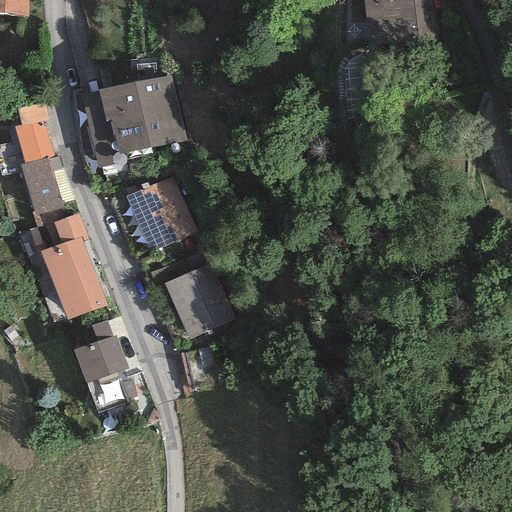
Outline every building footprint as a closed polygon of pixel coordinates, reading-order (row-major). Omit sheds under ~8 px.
[(30,0),(0,0),(0,15),(29,17),(30,0)] [(422,0),(363,0),(368,51),(439,44),(435,12),(424,13),(422,0)] [(171,74),(98,90),(101,104),(84,107),(97,168),(120,163),(119,155),(186,141),(171,74)] [(44,102),(17,109),(21,124),(21,127),(43,121),(48,120),(44,102)] [(21,124),(14,126),(25,164),(48,157),(49,159),(54,157),(43,121),(21,127),(21,124)] [(25,164),(19,165),(35,217),(63,208),(49,159),(48,157),(25,164)] [(171,177),(126,197),(151,254),(196,234),(171,177)] [(280,188),(253,201),(266,228),(293,216),(280,188)] [(78,214),(53,223),(61,244),(80,237),(82,242),(87,240),(78,214)] [(61,244),(40,252),(66,320),(106,305),(82,242),(80,237),(61,244)] [(209,265),(164,283),(189,341),(233,322),(209,265)] [(107,321),(90,326),(96,342),(112,337),(107,321)] [(115,336),(112,337),(96,342),(72,350),(85,384),(128,369),(115,336)] [(215,347),(180,355),(185,375),(180,376),(184,396),(223,387),(215,347)]
